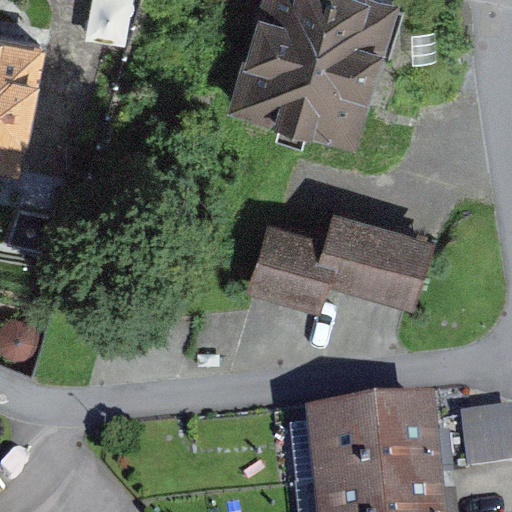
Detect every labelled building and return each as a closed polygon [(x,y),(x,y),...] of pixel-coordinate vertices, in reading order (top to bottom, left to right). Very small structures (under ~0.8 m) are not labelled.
[(128,38),(137,0),(95,0),(89,30),(128,38)] [(408,0),(407,0),(275,0),(241,108),(362,146),(408,0)] [(54,41),(0,31),(0,156),(31,162),(54,41)] [(348,208),(339,237),(282,220),(260,290),(337,314),(347,281),(420,303),(440,237),(348,208)] [(460,511),(449,407),(318,421),(328,511),(460,511)] [(511,409),(471,410),(471,458),(511,457),(511,409)]
